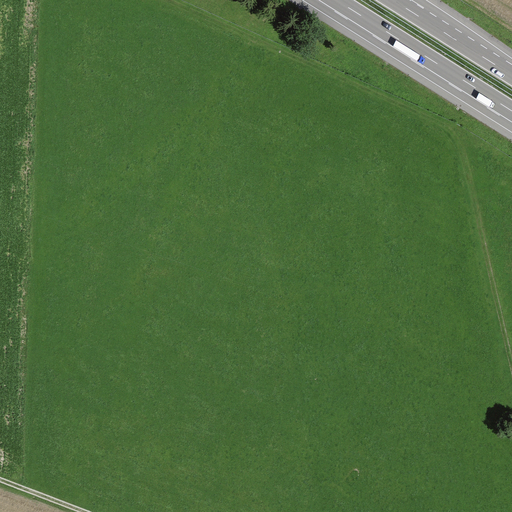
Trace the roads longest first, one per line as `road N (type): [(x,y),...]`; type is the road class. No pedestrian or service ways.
road 1 (track): [(511,361),(460,140),(410,108),(170,0)]
road 2 (motorway): [(335,0),(511,111)]
road 3 (motorway): [(511,74),(393,0)]
